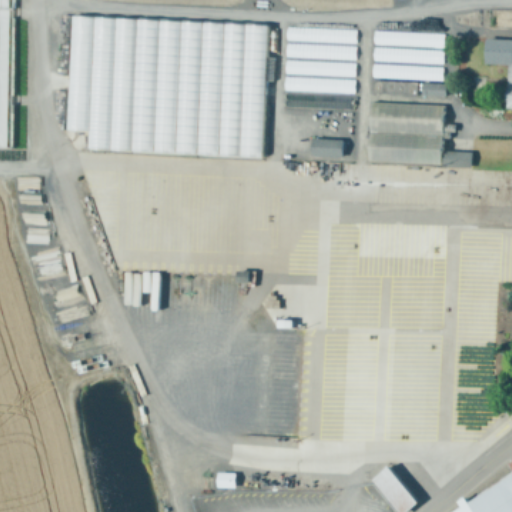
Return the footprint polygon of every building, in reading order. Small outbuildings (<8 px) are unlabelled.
[(0,149),(12,149),(12,9),(0,9),(0,149)] [(271,25),(73,18),(69,132),(90,133),(89,153),(267,159),(271,25)] [(357,30),(287,28),(287,42),(356,43),(357,30)] [(374,45),(444,46),(444,34),(374,33),(374,45)] [(504,41),(489,41),(489,60),(504,60),(504,41)] [(356,47),(286,45),(286,58),(356,60),(356,47)] [(443,64),(444,51),(373,49),(373,62),(443,64)] [(355,64),(286,62),(285,75),(355,77),(355,64)] [(443,67),(372,66),(372,80),(443,81),(443,67)] [(284,92),(354,94),(354,81),(284,79),(284,92)] [(373,94),(409,94),(409,84),(373,84),(373,94)] [(423,98),(446,98),(446,86),(423,86),(423,98)] [(283,109),(353,110),(353,97),(283,96),(283,109)] [(400,105),(372,104),(370,150),(386,151),(387,140),(398,141),(400,105)] [(353,127),(353,114),(283,113),(283,126),(353,127)] [(352,144),(352,131),(282,130),(282,143),(352,144)] [(350,149),(322,149),(322,161),(350,161),(350,149)] [(95,354),(91,322),(73,324),(77,356),(95,354)] [(400,511),(412,511),(422,504),(392,468),(375,481),(400,511)] [(238,475),(221,475),(221,488),(238,488),(238,475)] [(511,511),(511,477),(453,511),(511,511)]
